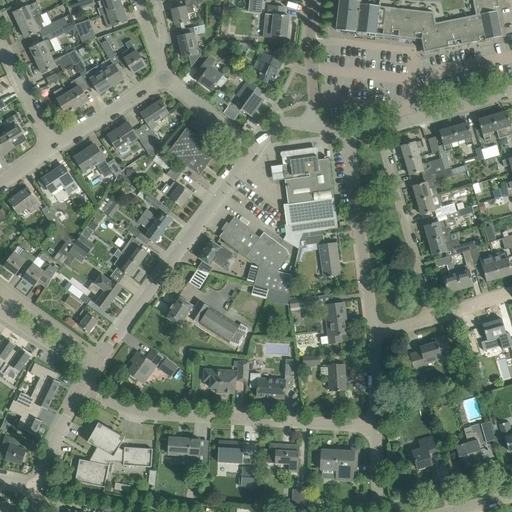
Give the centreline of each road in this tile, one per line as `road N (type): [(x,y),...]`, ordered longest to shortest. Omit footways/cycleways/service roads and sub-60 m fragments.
road 1 (residential): [(375,426),(157,413),(83,386)]
road 2 (tertiary): [(98,360),(252,150)]
road 3 (residential): [(371,335),(348,133)]
road 4 (residential): [(431,317),(377,130)]
road 5 (tertiary): [(377,130),(511,92)]
road 6 (residential): [(164,78),(51,147)]
road 7 (tertiary): [(310,125),(314,0)]
road 8 (residential): [(51,147),(0,38)]
